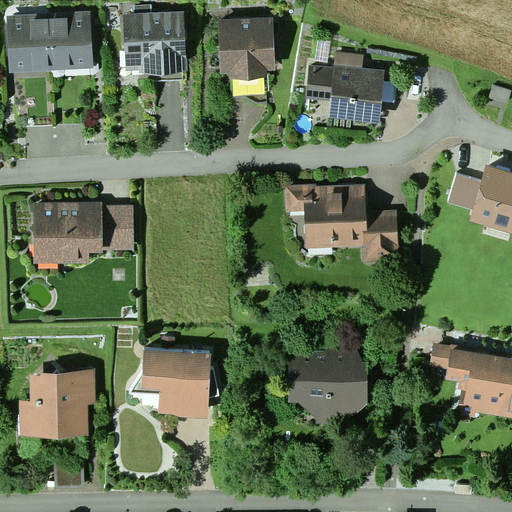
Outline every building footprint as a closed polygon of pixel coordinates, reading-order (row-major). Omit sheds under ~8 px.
[(134,5),(135,14),(151,13),(151,5),(134,5)] [(91,11),(50,13),(52,70),(94,67),(91,11)] [(135,14),(124,14),(126,70),(141,70),(141,73),(150,72),(183,71),(189,71),(186,11),(151,13),(135,14)] [(7,15),(10,72),(52,70),(50,13),(7,15)] [(274,17),(218,19),(221,73),(231,73),(231,79),(267,77),(267,70),(276,69),(274,17)] [(337,52),(335,67),(332,101),(330,117),(379,122),(381,101),(383,80),(384,71),(362,69),(363,55),(337,52)] [(306,98),(332,101),(335,67),(309,64),(306,98)] [(183,71),(150,72),(150,81),(183,80),(183,71)] [(397,82),(383,80),(381,101),(394,103),(397,82)] [(492,85),(489,97),(508,103),(511,90),(492,85)] [(511,171),(486,164),(482,180),(473,210),(470,221),(511,232),(511,171)] [(448,202),(473,210),(482,180),(457,173),(448,202)] [(316,183),(285,184),(286,210),(305,209),(307,248),(363,245),(364,262),(399,260),(397,209),(366,210),(365,183),(316,186),(316,183)] [(103,201),(33,202),(34,263),(89,263),(89,252),(103,252),(103,249),(103,205),(103,201)] [(133,205),(103,205),(103,249),(134,249),(133,205)] [(174,336),(162,336),(162,351),(173,351),(174,336)] [(447,369),(451,348),(451,345),(434,342),(430,366),(447,369)] [(511,358),(451,348),(447,369),(445,379),(460,382),(459,389),(461,389),(457,414),(475,417),(476,412),(511,417),(511,358)] [(288,349),(286,423),(367,426),(369,351),(288,349)] [(158,413),(208,418),(209,398),(219,395),(214,370),(210,369),(211,354),(173,351),(162,351),(144,350),(142,388),(159,389),(158,413)] [(20,401),(21,436),(89,434),(88,402),(96,402),(95,370),(41,372),(41,375),(31,375),(31,401),(20,401)] [(55,462),(56,486),(84,485),(83,461),(55,462)]
